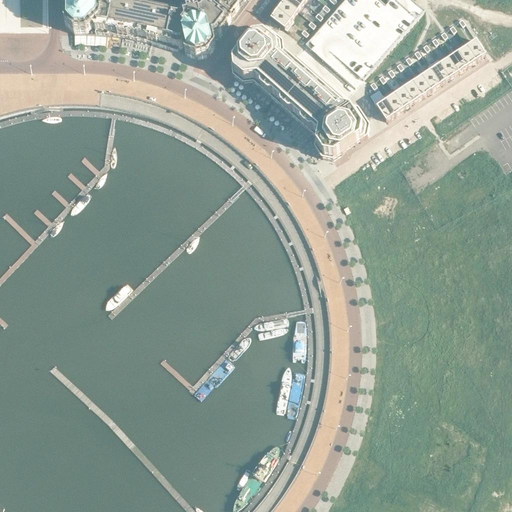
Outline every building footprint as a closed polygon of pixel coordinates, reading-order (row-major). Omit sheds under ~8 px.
[(68,9),(68,22),(73,26),(78,31),(78,43),(90,43),(94,43),(97,43),(103,44),(109,44),(109,33),(111,33),(116,33),(116,34),(119,34),(126,35),(133,36),(132,36),(135,37),(135,36),(141,38),(147,39),(149,40),(149,39),(154,41),(155,41),(162,43),(161,43),(163,43),(170,45),(181,49),(182,46),(187,45),(188,51),(200,57),(212,54),(219,44),(217,37),(222,36),(223,35),(223,34),(225,32),(226,31),(225,31),(226,30),(231,24),(236,17),(234,16),(238,11),(243,5),(246,0),(71,0),(74,3),(68,9)] [(288,0),(286,0),(281,7),(295,18),(301,10),(288,0)] [(306,0),(288,0),(301,10),(308,1),(306,0)] [(346,0),(309,42),(358,86),(366,77),(420,16),(428,8),(419,0),(346,0)] [(511,17),(482,36),(492,51),(511,37),(511,3),(507,7),(511,17)] [(281,7),(274,16),(290,29),(297,19),(295,18),(281,7)] [(235,63),(235,64),(236,72),(236,73),(237,74),(238,75),(245,80),(245,81),(246,81),(247,82),(248,82),(256,80),(257,81),(258,81),(258,82),(318,135),(319,135),(319,136),(319,137),(319,138),(318,144),(318,145),(318,146),(319,147),(324,154),(324,155),(325,156),(326,156),(334,158),(335,158),(336,158),(346,151),(363,140),(370,135),(371,135),(371,134),(373,125),(373,124),(372,122),(362,107),(361,106),(360,106),(355,105),(354,105),(353,105),(353,104),(352,103),(307,63),(296,54),(296,53),(295,53),(294,52),(293,52),(293,51),(292,50),(291,50),(291,49),(290,49),(290,48),(289,48),(288,47),(288,46),(287,46),(287,45),(286,41),(286,40),(286,39),(285,39),(285,38),(284,38),(276,31),(275,31),(274,30),(273,29),(272,28),(271,28),(262,29),(261,30),(251,42),(242,53),(236,62),(235,62),(235,63)] [(479,38),(470,44),(480,59),(489,53),(479,38)] [(461,49),(471,65),(480,59),(470,44),(462,50),(461,49)] [(461,49),(452,55),(462,71),(471,65),(461,49)] [(443,61),(453,77),(462,71),(452,55),(443,61)] [(441,58),(431,64),(432,66),(433,66),(444,83),(453,77),(443,61),(441,58)] [(432,66),(423,72),(425,74),(435,89),(444,83),(433,66),(432,66)] [(416,80),(426,95),(435,89),(425,74),(416,80)] [(415,78),(405,84),(407,86),(417,101),(426,95),(416,80),(415,78)] [(407,86),(398,92),(408,107),(417,101),(407,86)] [(389,98),(399,113),(408,107),(398,92),(389,98)] [(387,94),(377,100),(389,119),(399,113),(389,98),(387,94)] [(22,511),(0,481),(0,511),(22,511)]
